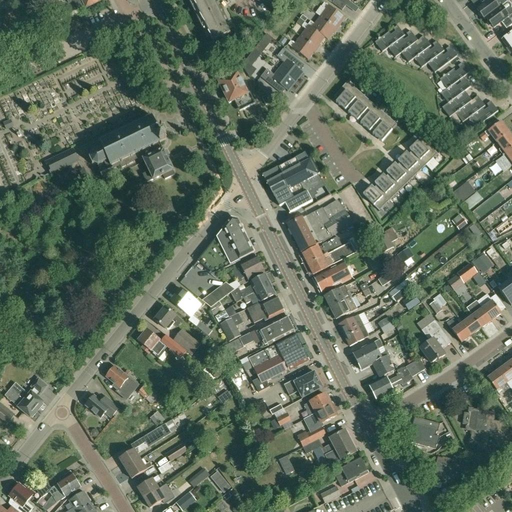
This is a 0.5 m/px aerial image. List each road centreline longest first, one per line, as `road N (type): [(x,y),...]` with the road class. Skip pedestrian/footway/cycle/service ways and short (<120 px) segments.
road 1 (tertiary): [(60,408),(243,181)]
road 2 (secondary): [(366,428),(243,181)]
road 3 (residential): [(243,181),(382,0)]
road 4 (residential): [(366,428),(511,330)]
road 5 (residential): [(125,511),(60,408)]
